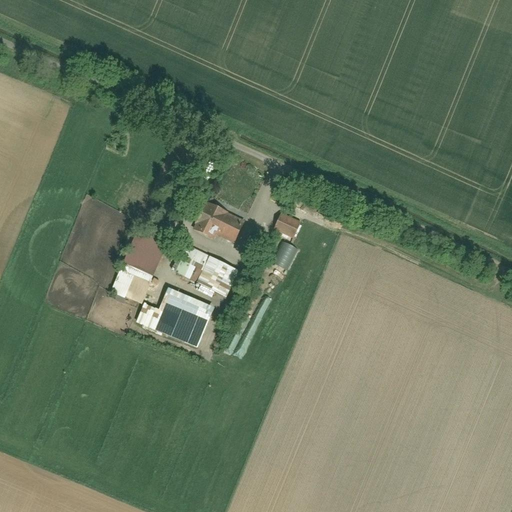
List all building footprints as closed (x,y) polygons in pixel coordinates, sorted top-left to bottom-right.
[(249,222),(209,203),(196,230),(216,239),(218,234),(239,244),(249,222)] [(302,223),(283,214),(276,230),(295,238),(302,223)] [(170,245),(139,232),(113,291),(145,304),(170,245)] [(190,246),(178,272),(199,282),(212,257),(190,246)] [(244,273),(212,257),(199,282),(198,284),(231,300),(244,273)] [(217,307),(172,288),(162,310),(148,304),(140,323),(199,348),(217,307)]
